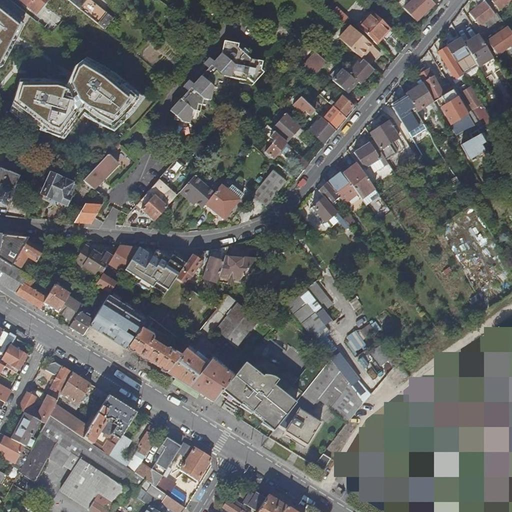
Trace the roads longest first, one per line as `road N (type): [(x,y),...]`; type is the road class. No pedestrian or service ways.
road 1 (residential): [(0,224),(180,241),(257,228),(292,202),(457,0)]
road 2 (secondary): [(239,451),(0,306)]
